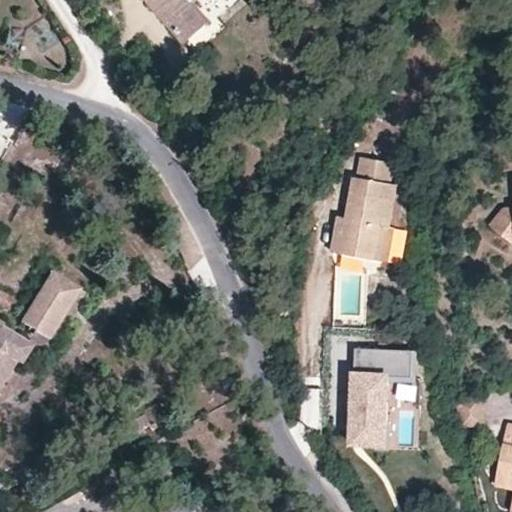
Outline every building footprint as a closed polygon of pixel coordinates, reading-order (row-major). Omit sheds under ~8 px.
[(147,0),(185,44),(210,23),(195,4),(199,0),(147,0)] [(405,94),(396,92),(392,105),(402,108),(405,94)] [(382,226),(391,228),(398,187),(391,185),(394,164),(364,159),(360,180),(356,179),(349,220),(340,218),(334,253),(376,261),(382,226)] [(72,202),(60,217),(85,236),(97,221),(72,202)] [(511,217),(505,219),(491,235),(511,252),(511,217)] [(396,229),(391,228),(382,226),(376,261),(390,263),(396,229)] [(54,265),(21,318),(51,337),(84,283),(54,265)] [(14,298),(0,293),(0,308),(8,312),(14,298)] [(0,380),(13,360),(19,365),(23,366),(34,347),(5,328),(6,326),(0,322),(0,380)] [(416,358),(357,355),(353,450),(387,452),(390,383),(414,384),(416,358)] [(0,393),(19,365),(13,360),(0,380),(0,393)] [(142,417),(112,431),(117,442),(147,426),(142,417)] [(511,426),(510,426),(499,475),(511,477),(511,426)] [(511,511),(511,477),(499,475),(497,487),(511,490),(511,511)]
